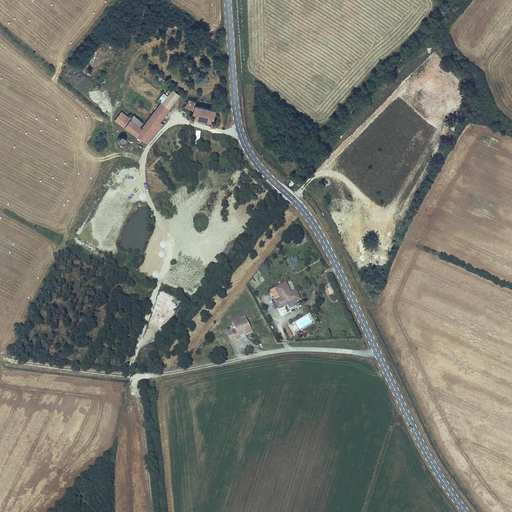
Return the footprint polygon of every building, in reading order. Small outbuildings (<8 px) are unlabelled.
[(168,95),(161,103),(168,109),(179,95),(172,89),(167,95),(168,95)] [(192,116),(189,115),(188,119),(192,120),(193,118),(210,122),(209,124),(213,125),(214,121),(211,121),(214,109),(194,105),(195,103),(188,99),(184,106),(191,109),(193,110),(192,116)] [(130,119),(124,127),(144,141),(159,121),(169,109),(168,109),(161,103),(141,128),(139,126),(130,119)] [(114,120),(124,127),(130,119),(120,112),(114,120)] [(134,115),(130,119),(139,126),(143,122),(134,115)] [(159,121),(144,141),(147,144),(163,124),(159,121)] [(276,288),(280,299),(275,301),(279,309),(300,299),(297,293),(293,296),(291,293),(286,283),(276,288)] [(280,299),(276,288),(270,291),(275,301),(280,299)] [(232,331),(228,333),(231,339),(235,337),(236,340),(241,338),(239,334),(244,331),(245,333),(252,329),(246,316),(233,322),(236,329),(232,331)] [(293,336),(287,326),(284,327),(290,338),(293,336)]
